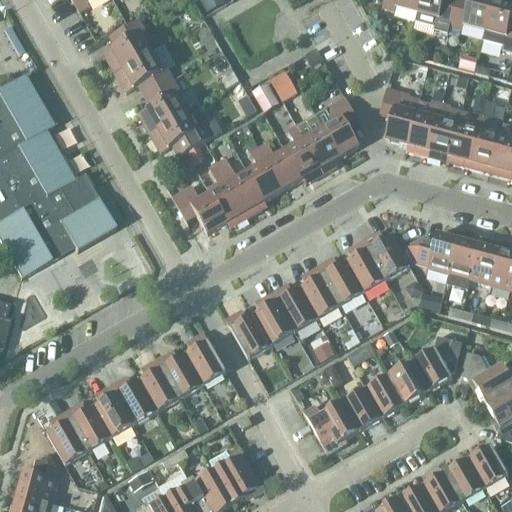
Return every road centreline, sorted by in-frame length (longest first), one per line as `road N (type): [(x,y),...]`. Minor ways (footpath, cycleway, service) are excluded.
road 1 (residential): [(20,0),(191,293)]
road 2 (residential): [(309,499),(191,293)]
road 3 (residential): [(0,403),(191,293)]
road 4 (residential): [(191,293),(382,185)]
road 5 (residential): [(382,185),(368,130),(369,88),(331,14)]
road 6 (residential): [(511,218),(382,185)]
road 7 (residential): [(309,499),(413,439)]
